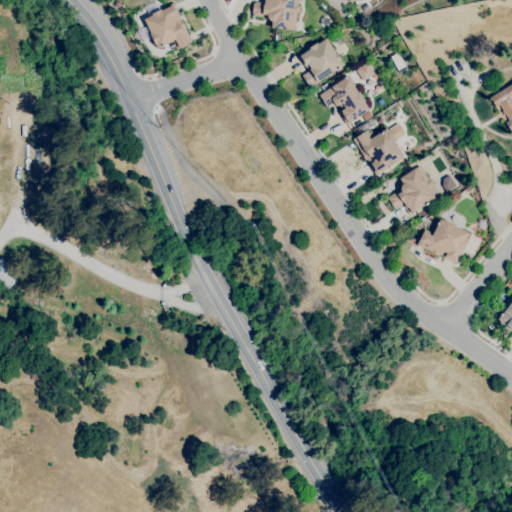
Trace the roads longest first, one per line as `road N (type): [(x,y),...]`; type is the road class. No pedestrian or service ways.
road 1 (residential): [(240,66),(379,271),(511,391)]
road 2 (tertiary): [(179,222),(103,41),(68,0)]
road 3 (tertiary): [(346,511),(234,326)]
